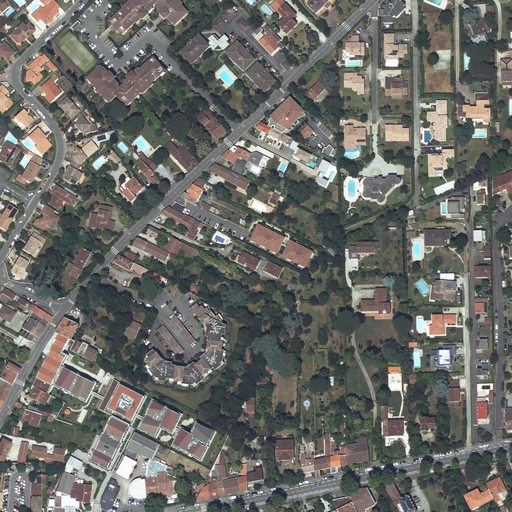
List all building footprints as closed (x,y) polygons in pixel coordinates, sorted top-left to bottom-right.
[(0,0),(0,14),(2,13),(11,4),(6,0),(1,0),(0,0)] [(45,25),(52,19),(51,18),(58,11),(57,10),(60,7),(53,0),(39,0),(44,6),(46,4),(47,6),(43,10),(44,11),(39,16),(35,12),(31,16),(37,22),(40,19),(45,25)] [(184,7),(179,2),(178,3),(175,0),(133,0),(131,2),(132,2),(126,8),(126,7),(115,17),(116,17),(111,22),(117,29),(118,28),(124,33),(138,20),(140,17),(141,18),(144,15),(142,13),(145,11),(146,12),(149,9),(149,10),(156,4),(160,9),(161,8),(163,11),(166,8),(169,11),(166,14),(168,16),(171,19),(170,20),(175,25),(188,13),(183,8),(184,7)] [(282,0),(276,0),(273,3),(280,10),(281,9),(284,12),(280,16),(283,19),(278,24),(287,34),(297,25),(292,19),(297,15),(282,0)] [(312,0),(307,5),(316,14),(331,0),(312,0)] [(381,21),(387,27),(406,6),(401,1),(401,0),(387,0),(382,6),(384,7),(378,13),(383,18),(381,21)] [(273,3),(271,6),(280,16),(284,12),(281,9),(280,10),(273,3)] [(486,6),(486,16),(494,16),(494,6),(486,6)] [(41,7),(35,12),(39,16),(44,11),(43,10),(41,7)] [(158,15),(163,21),(168,16),(166,14),(169,11),(166,8),(163,11),(158,15)] [(232,8),(224,16),(229,21),(237,13),(232,8)] [(144,21),(150,16),(146,12),(145,11),(142,13),(144,15),(141,18),(144,21)] [(221,18),(214,24),(219,30),(226,24),(221,18)] [(476,44),(488,40),(484,26),(487,25),(485,18),(478,21),(480,25),(478,25),(473,27),(476,36),(477,38),(475,39),(476,44)] [(242,19),(236,24),(244,33),(250,28),(242,19)] [(74,31),(81,24),(78,21),(71,28),(74,31)] [(280,42),(281,40),(263,21),(260,24),(259,23),(257,24),(260,27),(263,30),(267,34),(279,47),(281,49),(284,47),(283,46),(284,46),(280,42)] [(21,43),(24,40),(24,39),(26,36),(28,38),(35,31),(28,23),(25,26),(22,23),(17,28),(18,29),(15,32),(12,35),(15,39),(14,40),(16,42),(21,43)] [(260,27),(254,32),(257,35),(263,30),(260,27)] [(188,43),(180,50),(190,62),(195,59),(192,56),(199,50),(203,47),(204,48),(208,44),(210,46),(213,50),(218,45),(222,50),(228,44),(226,41),(229,39),(225,35),(218,41),(212,35),(208,38),(211,41),(208,44),(199,33),(192,39),(196,44),(194,46),(192,47),(188,43)] [(267,34),(260,41),(272,54),(279,47),(267,34)] [(394,35),(385,35),(385,51),(388,51),(388,56),(392,56),(392,59),(398,59),(398,57),(404,57),(404,54),(407,54),(407,45),(399,45),(398,47),(394,47),(394,35)] [(346,50),(350,50),(350,53),(350,55),(361,55),(365,55),(365,44),(359,44),(359,37),(352,37),(352,44),(346,44),(346,50)] [(0,45),(0,58),(2,56),(4,55),(5,56),(7,58),(13,52),(4,42),(0,46),(0,45)] [(237,42),(225,53),(229,57),(231,55),(237,62),(241,65),(239,66),(243,71),(254,61),(248,54),(243,59),(241,56),(240,54),(244,50),(237,42)] [(203,47),(199,50),(202,53),(210,46),(208,44),(204,48),(203,47)] [(199,50),(192,56),(195,59),(202,53),(199,50)] [(244,50),(240,54),(241,56),(243,59),(248,54),(244,50)] [(229,57),(228,57),(234,64),(237,62),(231,55),(229,57)] [(41,56),(38,59),(43,64),(46,61),(42,57),(41,56)] [(38,59),(35,61),(35,62),(32,66),(31,65),(28,67),(31,70),(30,71),(29,71),(27,73),(27,81),(32,81),(35,84),(37,82),(37,76),(36,75),(42,69),(40,67),(43,64),(38,59)] [(97,89),(98,89),(103,94),(102,95),(109,103),(117,96),(125,105),(132,99),(134,100),(145,90),(144,90),(150,84),(150,85),(161,76),(160,75),(165,70),(159,63),(158,65),(152,59),(138,72),(139,72),(136,75),(135,74),(132,77),(134,79),(131,81),(130,80),(127,82),(120,88),(116,83),(115,83),(113,81),(110,83),(107,81),(110,78),(108,75),(105,72),(106,72),(101,66),(88,78),(93,83),(92,84),(97,89)] [(511,81),(511,59),(502,59),(502,82),(511,81)] [(53,72),(57,69),(51,60),(47,63),(53,72)] [(286,60),(282,65),(288,70),(292,66),(286,60)] [(237,62),(234,64),(241,72),(243,71),(239,66),(241,65),(237,62)] [(257,64),(246,74),(249,78),(251,77),(254,80),(260,87),(258,89),(262,93),(274,83),(266,75),(262,79),(260,77),(258,75),(262,71),(257,64)] [(118,76),(113,71),(108,75),(110,78),(107,81),(110,83),(113,81),(118,76)] [(132,71),(126,76),(130,80),(131,81),(134,79),(132,77),(135,74),(132,71)] [(357,73),(344,74),(344,87),(352,87),(355,85),(357,87),(357,89),(357,94),(364,94),(364,80),(362,80),(359,80),(359,77),(357,77),(357,73)] [(246,74),(244,75),(251,83),(254,80),(251,77),(249,78),(246,74)] [(54,76),(41,88),(48,95),(47,96),(52,102),(62,93),(53,83),(57,79),(54,76)] [(392,80),(385,80),(385,96),(392,96),(392,94),(402,94),(402,95),(407,95),(407,83),(403,83),(403,79),(395,79),(395,80),(392,80)] [(254,80),(251,83),(257,90),(258,89),(260,87),(254,80)] [(312,88),(306,94),(313,101),(325,89),(319,82),(312,89),(312,88)] [(0,87),(0,105),(5,111),(12,105),(7,99),(4,96),(8,92),(3,86),(2,86),(0,87)] [(483,118),(483,122),(491,122),(490,115),(489,115),(489,109),(484,109),(484,101),(489,101),(489,93),(477,93),(477,101),(477,107),(476,109),(473,109),(469,107),(469,106),(464,106),(464,107),(458,107),(459,117),(467,117),(467,118),(483,118)] [(68,98),(59,105),(65,111),(66,110),(72,117),(79,111),(68,98)] [(446,102),(437,102),(437,113),(433,113),(433,121),(437,121),(437,124),(439,124),(439,129),(436,129),(436,141),(446,141),(445,128),(447,128),(447,117),(446,117),(446,102)] [(283,122),(279,126),(284,130),(288,126),(290,127),(291,126),(294,130),(295,129),(297,132),(304,125),(302,123),(303,122),(297,117),(302,112),(295,105),(281,120),(283,122)] [(23,110),(15,117),(19,122),(20,121),(26,127),(33,120),(29,117),(28,118),(26,115),(27,114),(23,110)] [(217,120),(208,110),(204,114),(202,113),(196,118),(216,140),(226,130),(217,120)] [(83,112),(77,118),(80,120),(75,125),(81,130),(82,129),(84,131),(86,134),(97,131),(95,124),(93,124),(90,125),(85,119),(88,117),(83,112)] [(322,130),(325,128),(311,114),(308,117),(322,130)] [(88,117),(85,119),(90,125),(93,124),(89,120),(89,115),(88,117)] [(259,128),(259,129),(261,130),(261,131),(265,133),(265,132),(269,134),(272,128),(259,121),(254,126),(259,128)] [(402,124),(386,124),(385,141),(409,141),(410,128),(402,128),(402,124)] [(308,125),(299,133),(306,140),(314,131),(308,125)] [(355,125),(344,125),(344,149),(357,149),(357,145),(366,145),(366,128),(355,128),(355,125)] [(44,153),(51,146),(45,139),(44,140),(43,138),(45,136),(38,128),(29,137),(37,145),(44,153)] [(272,128),(269,134),(272,136),(271,137),(275,138),(275,137),(296,148),(299,142),(272,128)] [(92,141),(90,143),(95,148),(90,152),(91,153),(86,157),(87,158),(98,149),(92,141)] [(269,151),(271,147),(269,146),(270,145),(263,141),(262,144),(260,143),(258,146),(264,149),(269,151)] [(16,155),(19,150),(12,145),(13,145),(10,143),(10,144),(7,142),(5,146),(6,147),(4,151),(2,150),(0,149),(0,159),(0,160),(1,159),(3,160),(2,161),(10,166),(12,161),(9,159),(13,153),(16,155)] [(122,142),(118,146),(124,153),(128,149),(122,142)] [(171,142),(164,149),(169,153),(170,152),(189,173),(199,163),(188,151),(182,145),(180,146),(182,147),(179,150),(178,148),(171,142)] [(90,143),(81,150),(77,148),(74,152),(76,153),(74,157),(73,157),(74,158),(72,161),(80,166),(82,162),(87,158),(86,157),(91,153),(90,152),(95,148),(90,143)] [(37,145),(35,147),(42,154),(44,153),(37,145)] [(251,163),(255,156),(233,146),(228,151),(249,162),(251,163)] [(258,146),(255,152),(261,155),(264,149),(258,146)] [(454,154),(454,149),(442,150),(442,154),(440,154),(440,156),(439,156),(435,156),(435,154),(428,154),(429,173),(436,173),(436,170),(443,169),(443,168),(447,168),(447,162),(446,162),(446,159),(448,154),(454,154)] [(236,165),(238,161),(248,165),(249,162),(228,151),(221,157),(236,165)] [(114,152),(108,157),(116,165),(122,160),(114,152)] [(139,155),(149,165),(152,162),(150,160),(149,161),(141,152),(139,155)] [(35,155),(30,162),(31,162),(22,176),(21,178),(26,181),(30,183),(40,167),(38,166),(42,159),(35,155)] [(319,158),(315,169),(326,174),(331,164),(319,158)] [(141,159),(136,164),(139,167),(138,167),(148,177),(153,172),(141,159)] [(72,161),(69,166),(70,167),(68,171),(67,174),(65,173),(62,178),(74,185),(77,180),(78,181),(81,177),(79,175),(81,172),(78,171),(80,166),(72,161)] [(228,179),(227,181),(246,190),(250,181),(232,171),(231,173),(214,164),(209,169),(228,179)] [(511,173),(502,178),(504,183),(506,182),(508,186),(506,187),(508,192),(511,190),(511,173)] [(19,175),(16,179),(24,184),(26,181),(21,178),(22,176),(19,175)] [(372,180),(366,180),(364,181),(363,183),(363,185),(365,186),(366,187),(366,190),(364,191),(363,193),(362,195),(363,197),(365,198),(370,198),(372,200),(377,199),(378,201),(380,203),(383,202),(385,201),(385,199),(385,195),(396,185),(399,184),(401,182),(401,180),(399,178),(396,178),(396,175),(388,175),(388,177),(385,180),(383,179),(383,177),(378,177),(378,178),(375,179),(372,180)] [(134,196),(144,188),(134,177),(133,178),(132,178),(131,179),(131,180),(125,185),(128,189),(126,191),(123,193),(131,202),(136,198),(134,196)] [(203,190),(207,182),(200,178),(193,185),(203,190)] [(502,178),(498,180),(502,189),(506,187),(508,186),(506,182),(504,183),(502,178)] [(122,186),(126,191),(128,189),(125,185),(131,180),(131,179),(130,179),(122,186)] [(498,180),(493,182),(493,194),(502,191),(502,189),(498,180)] [(195,204),(203,190),(193,185),(188,194),(185,192),(181,197),(195,204)] [(66,187),(64,190),(77,198),(79,195),(66,187)] [(55,195),(50,203),(55,206),(56,205),(59,207),(61,203),(59,202),(61,198),(64,200),(69,203),(70,202),(73,204),(77,199),(66,192),(65,193),(62,192),(55,188),(52,193),(55,195)] [(485,204),(485,190),(480,191),(480,192),(477,192),(477,205),(485,204)] [(275,193),(270,203),(276,205),(281,196),(275,193)] [(464,198),(448,198),(448,214),(451,215),(451,218),(464,218),(464,210),(464,198)] [(202,202),(200,206),(218,215),(220,211),(202,202)] [(0,227),(5,231),(18,210),(9,204),(2,215),(0,214),(0,227)] [(58,221),(60,218),(54,214),(56,211),(46,205),(41,213),(46,216),(44,218),(36,220),(34,225),(43,230),(49,228),(49,227),(54,225),(53,223),(58,221)] [(95,214),(92,227),(113,231),(114,222),(110,221),(107,221),(108,215),(111,216),(113,208),(101,206),(99,215),(95,214)] [(189,223),(192,218),(185,214),(184,216),(173,210),(173,209),(169,207),(162,213),(186,225),(187,222),(189,223)] [(49,228),(54,231),(61,219),(60,218),(58,221),(53,223),(54,225),(49,227),(49,228)] [(186,225),(191,228),(195,220),(192,218),(189,223),(187,222),(186,225)] [(194,240),(198,233),(196,232),(201,223),(195,220),(191,228),(189,232),(187,237),(194,240)] [(160,231),(150,226),(147,233),(156,238),(160,231)] [(261,226),(256,235),(265,240),(265,239),(267,240),(265,242),(274,247),(278,240),(280,241),(281,238),(279,237),(280,236),(261,226)] [(450,230),(425,231),(425,246),(435,246),(435,244),(446,244),(446,235),(450,235),(450,230)] [(482,241),(482,231),(474,231),(474,241),(482,241)] [(33,233),(23,250),(33,255),(40,243),(43,238),(33,233)] [(165,262),(169,254),(139,238),(137,239),(134,245),(135,247),(165,262)] [(172,238),(166,250),(177,256),(181,248),(192,254),(194,249),(172,238)] [(350,246),(350,259),(358,259),(358,253),(374,253),(374,249),(379,248),(378,242),(358,243),(358,246),(350,246)] [(83,248),(77,259),(78,259),(74,266),(69,262),(64,271),(69,274),(77,279),(82,270),(92,253),(83,248)] [(327,251),(333,256),(336,252),(330,248),(327,251)] [(243,252),(238,263),(245,267),(245,266),(246,267),(246,265),(255,270),(260,261),(243,252)] [(124,255),(123,257),(133,262),(136,256),(130,253),(128,257),(124,255)] [(119,255),(113,262),(130,271),(132,269),(135,263),(119,255)] [(29,262),(20,257),(15,265),(17,266),(12,273),(20,278),(25,270),(24,270),(29,262)] [(269,261),(264,271),(271,275),(272,274),(278,277),(283,268),(269,261)] [(135,263),(132,269),(135,270),(137,273),(140,274),(143,274),(160,283),(163,277),(154,273),(135,263)] [(221,264),(218,270),(225,273),(228,268),(221,264)] [(475,267),(475,277),(491,277),(491,267),(475,267)] [(453,282),(454,276),(454,274),(441,274),(441,282),(436,282),(435,287),(437,287),(436,291),(434,291),(434,297),(435,300),(440,301),(440,297),(444,298),(444,300),(449,300),(454,300),(455,291),(448,290),(446,288),(446,286),(447,282),(453,282)] [(192,282),(189,288),(198,293),(201,289),(195,285),(196,284),(192,282)] [(291,282),(288,288),(294,291),(297,284),(291,282)] [(5,289),(2,294),(9,298),(12,300),(15,295),(5,289)] [(390,314),(390,303),(387,303),(386,289),(379,289),(379,300),(376,301),(361,301),(362,311),(379,311),(379,314),(390,314)] [(2,294),(0,292),(0,299),(6,303),(9,298),(2,294)] [(20,298),(17,303),(29,310),(32,305),(20,298)] [(475,299),(476,313),(488,313),(488,305),(487,301),(487,299),(475,299)] [(15,313),(0,303),(0,316),(9,322),(15,313)] [(205,355),(201,357),(203,360),(196,365),(194,363),(191,366),(188,369),(185,368),(176,367),(177,366),(172,366),(172,363),(168,362),(168,363),(164,363),(162,360),(157,353),(156,354),(153,351),(146,356),(148,360),(146,362),(151,368),(149,369),(156,377),(160,378),(160,380),(166,381),(166,378),(175,379),(175,381),(183,382),(183,384),(193,385),(196,383),(197,385),(202,380),(200,378),(214,367),(216,370),(221,365),(219,364),(223,361),(224,351),(222,351),(223,343),(221,342),(223,334),(226,334),(227,326),(224,325),(224,324),(218,316),(216,317),(211,311),(210,312),(207,309),(205,311),(202,307),(200,308),(196,304),(189,310),(194,315),(196,314),(200,319),(205,326),(206,326),(208,328),(207,332),(206,336),(208,337),(208,341),(209,341),(208,349),(209,350),(208,353),(205,355)] [(49,323),(52,317),(32,305),(29,310),(30,311),(41,318),(49,323)] [(33,319),(33,318),(45,327),(49,323),(41,318),(30,311),(27,316),(29,317),(31,318),(33,319)] [(456,315),(433,316),(433,325),(430,325),(430,330),(434,330),(434,335),(445,335),(444,327),(443,327),(442,323),(444,323),(447,323),(456,323),(456,315)] [(196,342),(175,316),(170,320),(190,346),(196,342)] [(26,323),(22,329),(30,333),(26,339),(34,344),(45,327),(33,318),(33,319),(31,318),(28,324),(26,323)] [(71,339),(78,324),(65,318),(55,332),(71,339)] [(132,321),(129,328),(138,332),(142,324),(132,321)] [(158,330),(178,356),(184,351),(163,325),(158,330)] [(70,339),(60,335),(34,386),(46,393),(49,394),(50,395),(54,387),(86,403),(97,382),(81,374),(64,366),(69,356),(62,352),(70,339)] [(476,350),(480,350),(488,350),(488,340),(480,340),(480,342),(476,342),(476,350)] [(75,341),(71,349),(77,352),(81,345),(75,341)] [(430,370),(451,370),(451,360),(455,360),(455,346),(443,346),(442,350),(431,350),(430,370)] [(92,362),(97,353),(88,348),(84,354),(81,352),(80,354),(84,356),(83,357),(86,358),(92,362)] [(0,378),(12,386),(20,369),(8,362),(1,374),(0,373),(0,378)] [(266,364),(267,372),(275,372),(274,363),(266,364)] [(487,376),(487,364),(476,364),(476,376),(487,376)] [(10,388),(12,386),(0,378),(0,386),(8,391),(10,388)] [(147,396),(114,379),(99,409),(112,415),(132,426),(147,396)] [(260,379),(259,387),(267,387),(267,379),(260,379)] [(459,389),(459,380),(451,380),(451,389),(450,389),(450,402),(451,402),(459,402),(460,402),(460,389),(459,389)] [(33,385),(31,389),(33,390),(35,391),(33,393),(32,393),(30,397),(45,405),(50,395),(49,394),(46,393),(34,386),(33,385)] [(6,397),(9,391),(8,391),(0,386),(0,399),(3,402),(6,397)] [(183,414),(153,399),(138,429),(143,431),(157,438),(162,429),(173,434),(183,414)] [(247,412),(247,417),(254,417),(254,399),(247,399),(242,407),(246,407),(246,412),(247,412)] [(63,402),(57,413),(58,414),(65,403),(63,402)] [(477,404),(477,420),(487,419),(487,404),(477,404)] [(29,406),(28,410),(41,414),(49,417),(54,419),(55,419),(57,416),(58,416),(29,406)] [(389,432),(389,436),(403,435),(403,421),(388,421),(387,412),(388,412),(388,407),(381,407),(382,422),(384,422),(384,432),(389,432)] [(26,409),(22,422),(37,427),(41,414),(28,410),(26,409)] [(132,426),(112,415),(89,460),(109,470),(132,426)] [(422,418),(422,431),(428,431),(428,428),(435,428),(435,419),(428,419),(428,418),(422,418)] [(217,431),(197,421),(192,432),(182,427),(172,446),(202,461),(217,431)] [(152,460),(159,444),(143,436),(141,435),(136,432),(135,432),(127,449),(138,454),(141,455),(150,459),(152,460)] [(331,467),(331,445),(331,442),(330,434),(325,434),(325,459),(320,460),(319,460),(319,470),(331,467)] [(346,458),(346,465),(369,460),(367,438),(357,439),(358,444),(346,446),(347,458),(346,458)] [(0,460),(3,462),(12,444),(2,439),(0,444),(0,460)] [(277,441),(277,460),(294,459),(293,441),(277,441)] [(29,443),(22,442),(17,463),(24,463),(29,443)] [(65,449),(54,447),(53,455),(46,454),(47,448),(32,445),(30,456),(45,459),(44,464),(51,464),(52,459),(63,461),(65,449)] [(312,455),(312,459),(305,461),(305,454),(304,454),(304,445),(300,446),(300,462),(301,468),(302,474),(315,471),(315,461),(315,455),(312,455)] [(341,466),(341,451),(335,452),(335,445),(331,445),(331,467),(331,474),(336,473),(336,467),(341,466)] [(160,446),(157,452),(163,455),(166,449),(160,446)] [(126,457),(117,473),(128,479),(137,463),(135,462),(138,454),(127,449),(123,455),(126,457)] [(70,456),(66,463),(79,470),(83,463),(70,456)] [(166,469),(167,466),(152,460),(150,459),(147,465),(146,479),(147,493),(147,499),(161,498),(161,500),(166,499),(166,497),(170,497),(174,493),(173,481),(179,481),(179,478),(168,474),(166,474),(166,473),(169,473),(169,471),(166,471),(166,469)] [(215,465),(215,472),(212,472),(211,481),(212,484),(208,485),(209,487),(203,488),(202,490),(197,501),(207,499),(211,498),(220,496),(218,485),(219,466),(219,465),(215,465)] [(238,478),(238,474),(229,476),(229,480),(225,481),(225,479),(223,480),(223,478),(227,478),(224,465),(219,466),(218,485),(220,496),(228,494),(241,491),(238,478)] [(247,474),(247,477),(247,483),(263,480),(262,468),(256,469),(256,472),(247,474)] [(75,501),(76,490),(71,489),(73,483),(75,477),(63,472),(56,492),(60,493),(61,495),(61,497),(54,497),(54,507),(64,507),(74,507),(75,508),(75,501)] [(40,511),(41,497),(41,484),(44,484),(45,476),(37,476),(37,484),(32,484),(31,493),(32,493),(32,498),(31,499),(31,507),(30,511),(40,511)] [(238,478),(241,491),(243,491),(248,490),(247,483),(247,477),(238,478)] [(493,498),(496,502),(504,498),(502,493),(506,491),(500,477),(486,484),(490,490),(493,498)] [(111,479),(109,484),(117,487),(118,485),(116,482),(111,479)] [(143,499),(147,499),(147,493),(145,480),(142,480),(142,479),(136,480),(132,483),(129,488),(129,493),(133,497),(137,500),(143,501),(143,499)] [(200,480),(197,488),(202,490),(203,488),(206,483),(200,480)] [(89,503),(91,486),(73,483),(71,489),(76,490),(75,501),(76,501),(89,503)] [(393,483),(384,485),(396,508),(397,507),(397,506),(400,504),(404,511),(416,511),(417,511),(409,495),(402,499),(393,483)] [(101,500),(100,505),(100,507),(108,511),(119,488),(117,487),(109,484),(101,500)] [(351,496),(352,502),(357,511),(364,511),(364,510),(376,504),(368,488),(349,492),(351,496)] [(470,496),(466,498),(472,509),(493,498),(490,490),(480,495),(478,491),(471,495),(470,493),(469,494),(470,496)] [(345,498),(332,500),(337,510),(338,511),(357,511),(352,502),(351,496),(347,497),(345,498)]
